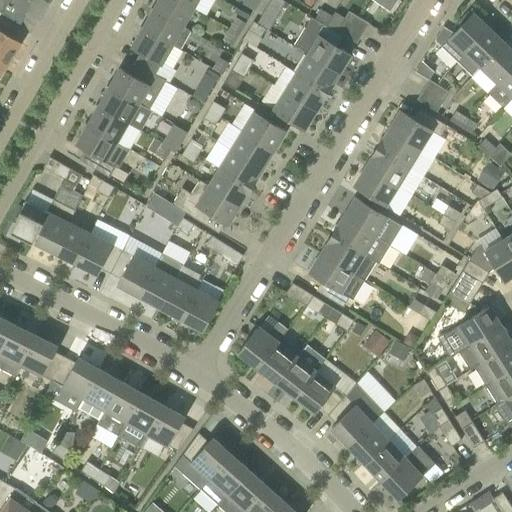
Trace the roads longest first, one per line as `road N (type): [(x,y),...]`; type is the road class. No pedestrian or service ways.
road 1 (residential): [(195,374),(426,0)]
road 2 (residential): [(0,211),(121,0)]
road 3 (residential): [(195,374),(0,275)]
road 4 (residential): [(352,511),(296,450),(195,374)]
road 5 (residential): [(80,0),(0,141)]
